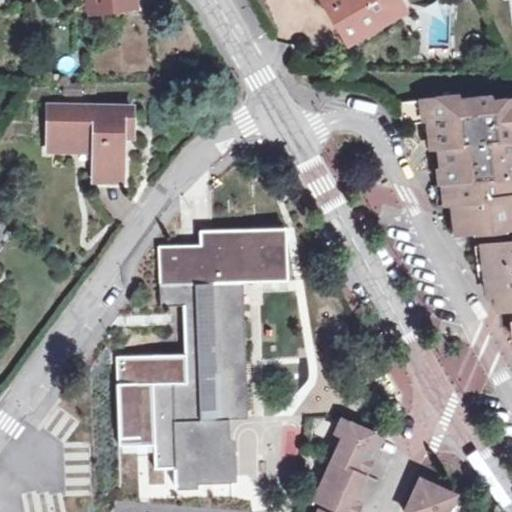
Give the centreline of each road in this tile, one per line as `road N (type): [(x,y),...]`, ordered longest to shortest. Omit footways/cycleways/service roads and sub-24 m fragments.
road 1 (residential): [(273,99),(204,146),(0,413)]
road 2 (secondary): [(452,410),(273,99)]
road 3 (residential): [(452,410),(426,440),(388,511)]
